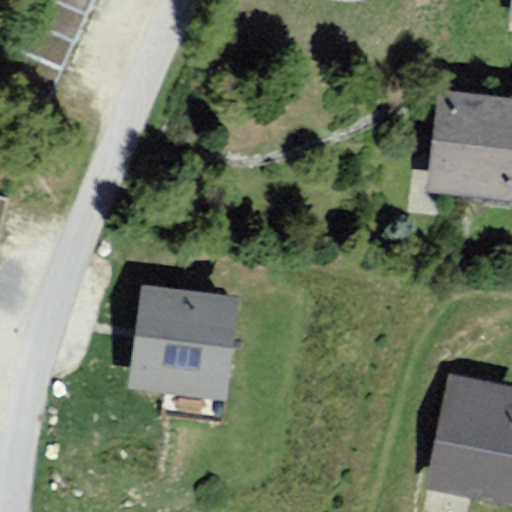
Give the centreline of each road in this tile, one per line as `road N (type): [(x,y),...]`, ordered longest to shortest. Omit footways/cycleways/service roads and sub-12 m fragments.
road 1 (residential): [(171,0),(41,351)]
road 2 (residential): [(41,351),(1,461),(4,511)]
